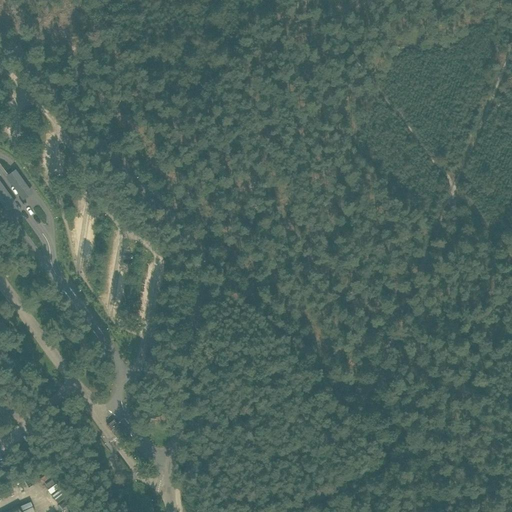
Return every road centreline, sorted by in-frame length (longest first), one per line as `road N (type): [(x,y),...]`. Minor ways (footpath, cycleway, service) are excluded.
road 1 (unclassified): [(172,511),(169,478),(202,253),(0,38)]
road 2 (track): [(273,0),(195,101),(100,9),(110,0)]
road 3 (track): [(368,420),(369,385),(455,188)]
road 4 (track): [(455,188),(319,0)]
road 5 (track): [(289,511),(388,461),(368,420)]
road 6 (track): [(455,188),(511,49)]
